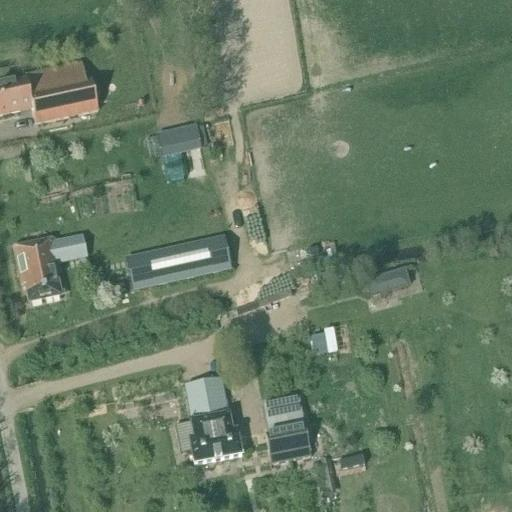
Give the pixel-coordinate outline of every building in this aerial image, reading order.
[(26,83),(14,86),(0,88),(0,118),(20,115),(19,109),(30,106),(35,127),(98,114),(91,83),(86,84),(82,66),(25,78),(26,83)] [(201,127),(160,133),(165,159),(205,152),(201,127)] [(25,289),(28,307),(61,300),(57,277),(60,276),(58,267),(78,263),(73,242),(54,246),(53,242),(13,251),(21,290),(25,289)] [(225,248),(127,269),(133,295),(230,273),(225,248)] [(370,302),(410,290),(405,273),(364,285),(370,302)] [(221,383),(185,390),(192,425),(191,425),(194,442),(189,443),(192,455),(194,468),(241,459),(234,421),(229,422),(228,418),(221,383)] [(268,439),(304,432),(298,400),(262,408),(268,439)] [(268,439),(265,439),(271,469),(310,461),(304,432),(268,439)] [(333,479),(330,461),(318,463),(321,481),(333,479)]
